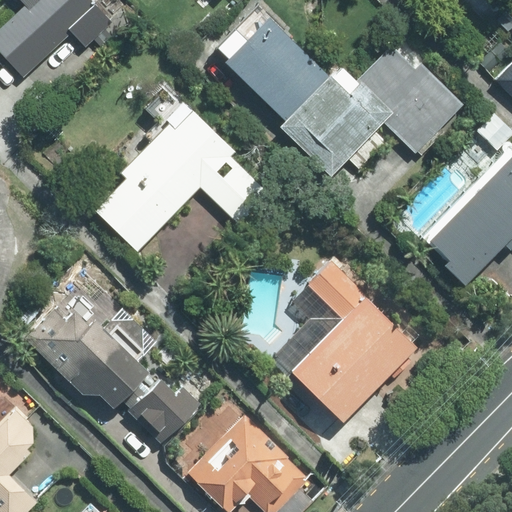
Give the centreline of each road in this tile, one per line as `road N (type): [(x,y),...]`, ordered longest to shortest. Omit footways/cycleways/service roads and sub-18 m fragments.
road 1 (unknown): [(183,511),(11,370),(0,339)]
road 2 (tertiary): [(396,511),(511,392)]
